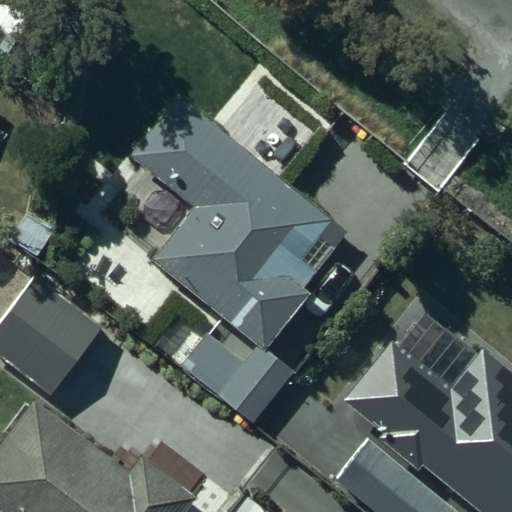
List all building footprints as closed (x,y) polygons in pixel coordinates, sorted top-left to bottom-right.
[(126,167),(192,219),(147,275),(254,360),(301,301),(295,296),(337,244),(169,112),(126,167)] [(99,339),(33,289),(0,332),(0,368),(48,405),(99,339)] [(332,432),(288,397),(256,437),(300,472),(332,432)] [(429,411),(387,463),(448,511),(511,511),(511,450),(486,429),(472,446),(429,411)] [(189,511),(135,471),(123,487),(28,416),(0,452),(0,511),(189,511)] [(431,511),(362,458),(334,494),(356,511),(431,511)]
